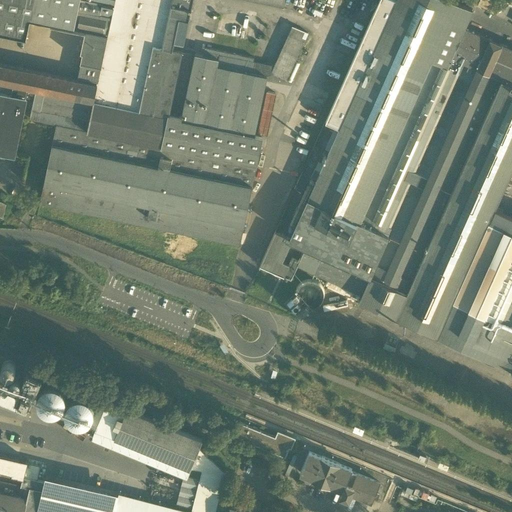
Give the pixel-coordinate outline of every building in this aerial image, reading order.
[(0,0),(0,32),(26,38),(30,18),(50,22),(50,23),(84,31),(81,52),(83,52),(82,61),(82,62),(101,66),(114,0),(0,0)] [(88,131),(161,147),(168,116),(181,50),(172,49),(173,44),(178,18),(188,20),(190,9),(192,0),(114,0),(101,66),(101,69),(97,68),(95,77),(99,78),(98,84),(94,102),(88,130),(88,131)] [(495,207),(511,168),(511,94),(498,88),(494,97),(480,91),(501,44),(465,27),(473,9),(452,0),(379,0),(326,121),(340,127),(308,198),(290,238),(290,239),(292,240),(302,244),(306,246),(370,275),(362,293),(359,300),(438,335),(489,219),(495,207)] [(479,0),(476,7),(488,12),(492,0),(479,0)] [(183,46),(188,20),(178,18),(173,44),(183,46)] [(273,76),(286,82),(308,33),(295,28),(273,76)] [(511,48),(501,44),(480,91),(494,97),(498,88),(511,94),(511,48)] [(194,55),(193,61),(251,73),(254,59),(204,48),(202,56),(194,55)] [(193,61),(181,116),(180,118),(254,134),(267,77),(251,73),(193,61)] [(94,102),(98,84),(78,80),(0,62),(0,81),(9,84),(14,85),(27,88),(27,87),(36,89),(94,102)] [(101,69),(101,66),(82,62),(78,80),(98,84),(99,78),(95,77),(97,68),(101,69)] [(0,90),(8,92),(9,84),(0,81),(0,90)] [(13,93),(26,96),(27,88),(14,85),(13,93)] [(27,87),(27,88),(26,96),(34,98),(36,89),(27,87)] [(94,102),(36,89),(34,98),(29,119),(55,124),(56,123),(88,130),(94,102)] [(0,145),(11,93),(9,92),(8,92),(0,90),(0,145)] [(258,134),(268,136),(277,95),(267,92),(267,93),(258,134)] [(13,93),(11,93),(0,145),(0,150),(15,153),(26,96),(13,93)] [(181,116),(168,116),(161,147),(255,167),(262,136),(254,134),(180,118),(181,116)] [(88,131),(88,130),(56,123),(55,124),(38,203),(238,246),(255,167),(161,147),(88,131)] [(291,222),(295,224),(311,187),(307,186),(291,222)] [(489,219),(511,229),(511,214),(495,207),(489,219)] [(511,229),(489,219),(438,335),(511,368),(511,365),(511,229)] [(260,265),(284,275),(288,264),(282,261),(289,246),(292,240),(290,239),(290,238),(275,231),(261,262),(260,265)] [(302,244),(292,240),(289,246),(299,250),(302,244)] [(370,275),(306,246),(300,259),(298,264),(362,293),(370,275)] [(298,264),(300,259),(292,255),(288,264),(284,275),(291,279),(298,264)] [(295,290),(295,296),(297,301),(301,306),(306,308),(312,309),(317,307),(321,303),(324,298),(325,292),(323,287),(319,282),(314,280),(308,279),(302,281),(298,285),(295,290)] [(357,299),(359,299),(360,297),(360,295),(359,294),(328,280),(327,281),(325,282),(325,285),(326,285),(357,299)] [(332,322),(343,329),(346,324),(335,318),(332,322)] [(402,346),(399,352),(414,359),(417,353),(402,346)] [(14,361),(8,359),(3,361),(1,367),(3,372),(9,374),(14,372),(16,366),(14,361)] [(30,401),(42,373),(28,367),(16,395),(30,401)] [(7,375),(1,373),(0,374),(0,387),(4,388),(9,385),(10,379),(7,375)] [(12,374),(10,379),(13,383),(18,383),(21,380),(21,375),(17,373),(12,374)] [(64,402),(66,396),(66,391),(63,386),(59,382),(54,380),(48,381),(43,383),(40,387),(38,393),(38,398),(41,403),(45,407),(50,409),(56,408),(61,406),(64,402)] [(30,401),(16,395),(0,388),(0,400),(26,411),(30,401)] [(92,413),(94,408),(94,402),(91,397),(87,393),(82,392),(76,392),(71,394),(68,399),(66,404),(66,409),(69,414),(73,418),(78,420),(84,419),(89,417),(92,413)] [(95,428),(115,436),(126,407),(101,397),(90,425),(95,428)] [(114,437),(190,468),(191,467),(199,447),(202,439),(182,430),(126,407),(115,436),(114,437)] [(233,434),(288,456),(294,441),(239,420),(233,434)] [(115,436),(95,428),(91,438),(184,476),(187,477),(187,476),(190,468),(114,437),(115,436)] [(214,511),(225,473),(199,447),(191,467),(204,470),(201,480),(194,508),(193,511),(119,492),(117,499),(117,500),(163,511),(214,511)] [(372,501),(374,497),(376,492),(380,482),(352,471),(353,469),(339,463),(339,462),(323,455),(322,456),(309,451),(301,472),(314,477),(314,478),(330,485),(331,484),(342,489),(340,494),(349,497),(351,492),(372,501)] [(23,476),(23,475),(38,479),(41,464),(0,454),(0,468),(13,472),(13,473),(23,476)] [(46,474),(44,480),(45,480),(44,482),(117,499),(119,492),(119,491),(46,474)] [(23,476),(21,485),(30,487),(27,500),(24,510),(31,511),(113,511),(115,507),(117,500),(117,499),(44,482),(45,480),(44,480),(38,479),(23,475),(23,476)] [(176,504),(194,508),(201,480),(187,476),(187,477),(184,476),(176,504)] [(0,505),(5,506),(23,511),(24,511),(24,510),(27,500),(0,494),(0,505)] [(163,511),(117,500),(115,507),(113,511),(163,511)]
